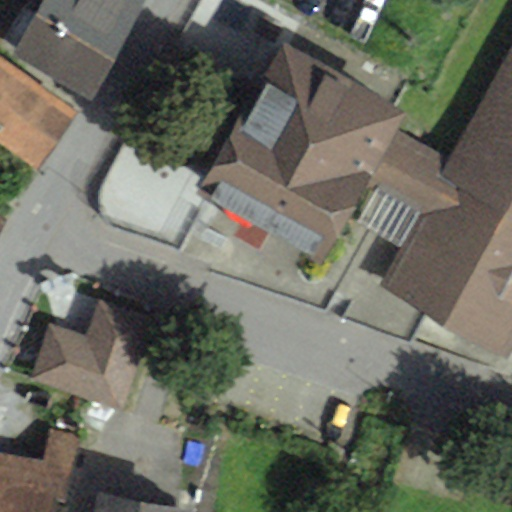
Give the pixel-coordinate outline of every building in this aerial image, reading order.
[(145,0),(42,0),(13,53),(92,99),(145,0)] [(370,184),(399,132),(409,111),(283,40),(199,189),(324,260),(370,184)] [(507,358),(511,349),(511,45),(449,160),(399,132),(370,184),(421,212),(379,288),(507,358)] [(75,111),(0,58),(0,142),(36,167),(75,111)] [(0,236),(10,216),(0,210),(0,236)] [(155,319),(99,300),(85,340),(51,328),(32,382),(122,413),(155,319)] [(43,462),(0,453),(0,511),(51,511),(55,497),(68,499),(81,435),(50,428),(43,462)] [(192,511),(193,507),(96,490),(92,511),(192,511)]
